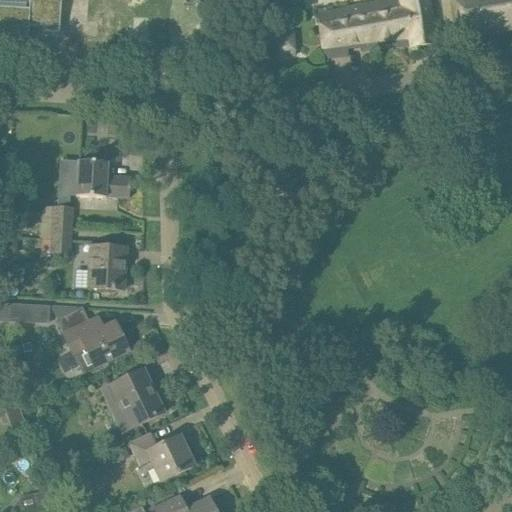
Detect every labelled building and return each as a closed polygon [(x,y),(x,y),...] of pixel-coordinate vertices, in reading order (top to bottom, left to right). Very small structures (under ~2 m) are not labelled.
[(0,0),(0,41),(27,43),(28,27),(42,28),(42,32),(59,33),(60,0),(0,0)] [(432,26),(428,0),(390,0),(359,6),(318,15),(319,19),(324,60),(348,57),(348,50),(359,49),(360,53),(381,51),(381,47),(393,46),(393,49),(410,48),(410,49),(434,46),(432,26)] [(511,31),(511,0),(454,0),(461,40),(511,31)] [(59,33),(42,32),(39,72),(87,75),(89,40),(93,40),(91,65),(115,67),(117,42),(122,42),(123,30),(91,28),(91,35),(59,33)] [(107,164),(78,163),(76,198),(105,199),(105,198),(129,199),(130,179),(106,178),(107,164)] [(53,209),(51,241),(71,242),(73,210),(53,209)] [(18,254),(18,240),(3,241),(4,254),(18,254)] [(71,242),(51,241),(50,255),(70,256),(71,242)] [(74,271),(73,289),(88,290),(123,292),(125,257),(125,249),(115,249),(105,248),(91,247),(89,270),(89,272),(74,271)] [(46,309),(32,307),(30,325),(44,326),(46,309)] [(81,309),(57,321),(83,376),(128,354),(113,324),(93,334),(81,309)] [(163,414),(143,371),(125,380),(101,391),(107,404),(116,399),(131,430),(145,423),(163,414)] [(15,398),(2,403),(6,414),(19,409),(15,398)] [(157,448),(150,434),(129,444),(139,467),(151,462),(161,483),(175,477),(193,468),(179,438),(157,448)] [(129,458),(124,448),(111,454),(117,464),(129,458)] [(54,506),(51,492),(29,497),(33,511),(54,506)] [(185,510),(179,497),(161,506),(149,511),(214,511),(209,499),(185,510)]
